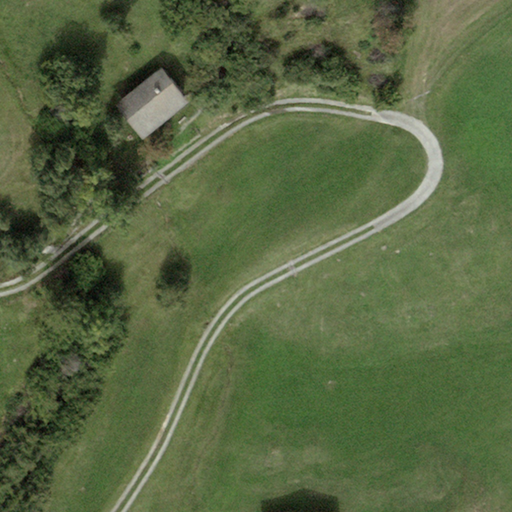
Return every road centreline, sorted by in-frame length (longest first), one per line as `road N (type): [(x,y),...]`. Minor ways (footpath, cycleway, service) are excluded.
road 1 (track): [(0,290),(257,113),(286,105),(369,111),(405,121),(431,146),(431,182),(411,205),(226,311),(119,511)]
road 2 (track): [(410,125),(449,53),(511,3)]
